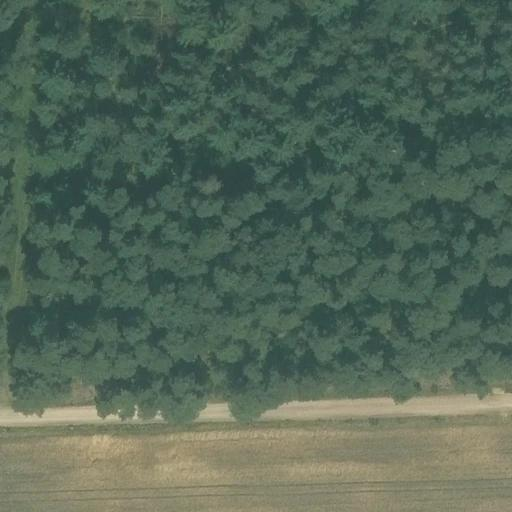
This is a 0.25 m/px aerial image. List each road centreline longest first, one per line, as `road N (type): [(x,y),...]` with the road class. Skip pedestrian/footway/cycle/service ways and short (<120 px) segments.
road 1 (track): [(0,415),(511,401)]
road 2 (track): [(4,414),(5,344),(22,289),(25,0)]
